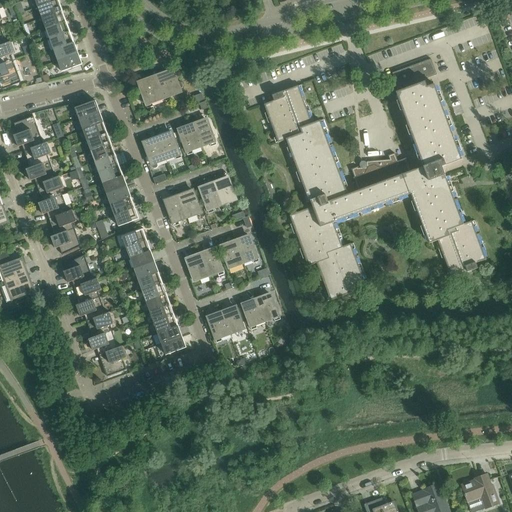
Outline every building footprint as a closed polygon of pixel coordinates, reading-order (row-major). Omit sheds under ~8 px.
[(63,11),(59,0),(39,8),(43,19),(63,11)] [(63,11),(43,19),(47,29),(67,22),(63,11)] [(47,29),(50,40),(71,33),(67,22),(47,29)] [(0,46),(11,43),(11,42),(7,44),(1,27),(0,27),(0,46)] [(71,33),(50,40),(54,51),(75,43),(71,33)] [(15,54),(11,43),(0,46),(0,65),(13,61),(11,55),(15,54)] [(54,51),(58,61),(79,54),(75,43),(54,51)] [(79,54),(58,61),(62,72),(83,65),(79,54)] [(352,169),(356,179),(360,191),(349,195),(321,121),(313,124),(299,86),(273,96),(275,101),(265,105),(279,143),(287,140),(310,202),(312,202),(314,207),(290,216),(309,267),(318,263),(331,301),(358,292),(356,286),(366,282),(352,244),(343,247),(335,223),(355,216),(412,195),(430,244),(439,241),(452,279),(479,269),(477,264),(487,260),(472,222),(464,225),(443,168),(463,160),(461,154),(435,85),(428,87),(425,80),(438,75),(432,59),(394,73),(400,92),(397,93),(425,167),(411,172),(406,160),(399,163),(396,154),(389,156),(390,160),(367,162),(368,168),(359,168),(359,167),(352,169)] [(13,61),(0,65),(0,85),(2,90),(21,83),(13,61)] [(168,72),(153,77),(157,89),(163,87),(167,98),(182,93),(181,90),(182,88),(183,87),(183,85),(182,83),(180,82),(178,82),(174,72),(169,74),(168,72)] [(157,89),(153,77),(144,81),(145,83),(139,85),(146,103),(148,109),(153,107),(152,104),(167,98),(163,87),(157,89)] [(80,120),(100,112),(96,101),(75,109),(80,120)] [(80,120),(83,130),(104,123),(100,112),(80,120)] [(22,146),(25,152),(44,145),(44,144),(34,117),(14,124),(18,135),(14,136),(18,147),(22,146)] [(202,121),(193,124),(201,147),(210,144),(211,147),(217,145),(215,139),(208,121),(202,123),(202,121)] [(59,138),(65,136),(60,122),(53,125),(59,138)] [(83,130),(87,141),(108,133),(104,123),(83,130)] [(201,147),(193,124),(184,128),(185,130),(179,132),(186,150),(188,156),(193,154),(192,151),(201,147)] [(87,141),(91,152),(112,144),(108,133),(87,141)] [(167,134),(158,137),(166,160),(175,157),(176,160),(182,158),(180,152),(173,134),(168,136),(167,134)] [(159,163),(166,160),(158,137),(149,141),(150,143),(144,145),(151,163),(152,166),(154,165),(155,168),(156,170),(158,169),(160,168),(160,166),(159,163)] [(31,169),(50,162),(48,156),(52,155),(48,143),(44,144),(44,145),(25,152),(31,168),(31,169)] [(91,152),(95,162),(116,155),(112,144),(91,152)] [(95,162),(99,173),(120,166),(116,155),(95,162)] [(56,179),(56,178),(50,162),(31,169),(31,168),(27,170),(31,181),(35,180),(37,186),(56,179)] [(99,173),(103,184),(124,176),(120,166),(99,173)] [(103,184),(107,194),(127,187),(124,176),(103,184)] [(43,202),(62,196),(60,190),(64,188),(60,177),(56,178),(56,179),(37,186),(43,202)] [(223,179),(214,183),(223,206),(237,200),(236,198),(230,179),(224,181),(223,179)] [(223,206),(214,183),(205,186),(206,188),(200,190),(207,208),(209,214),(215,212),(214,209),(223,206)] [(107,194),(111,205),(131,198),(127,187),(107,194)] [(179,195),(188,219),(202,213),(201,210),(195,192),(189,194),(188,192),(179,195)] [(179,222),(188,219),(179,195),(170,199),(171,201),(165,203),(172,221),(174,227),(180,225),(179,222)] [(69,212),(62,196),(43,202),(39,204),(43,215),(47,214),(49,219),(69,212)] [(111,205),(115,216),(135,208),(131,198),(111,205)] [(10,224),(3,206),(0,207),(0,226),(9,223),(9,224),(10,224)] [(135,208),(115,216),(119,227),(139,220),(135,208)] [(56,236),(75,229),(73,223),(77,222),(73,211),(69,212),(49,219),(55,236),(56,236)] [(104,220),(97,223),(103,239),(110,236),(104,220)] [(56,236),(55,236),(52,237),(56,249),(60,247),(63,255),(81,246),(75,229),(56,236)] [(127,248),(147,241),(143,230),(123,237),(127,248)] [(244,237),(235,241),(244,264),(253,261),(254,264),(260,262),(258,258),(259,258),(251,237),(245,240),(244,237)] [(127,248),(131,259),(151,251),(147,241),(127,248)] [(244,264),(235,241),(226,244),(227,246),(222,248),(228,267),(229,269),(244,264)] [(210,250),(201,254),(209,277),(218,273),(219,276),(225,274),(224,271),(216,250),(210,252),(210,250)] [(131,259),(135,269),(155,262),(151,251),(131,259)] [(209,277),(201,254),(192,257),(192,259),(187,261),(194,281),(195,282),(209,277)] [(94,281),(94,280),(85,256),(66,264),(68,271),(64,272),(68,283),(72,282),(75,288),(94,281)] [(0,284),(0,286),(29,275),(22,258),(21,258),(22,259),(0,266),(0,284)] [(135,269),(139,280),(159,273),(155,262),(135,269)] [(139,280),(143,291),(163,283),(159,273),(139,280)] [(35,293),(29,275),(0,286),(7,304),(8,303),(7,302),(34,293),(35,293)] [(81,305),(100,298),(98,292),(102,290),(98,279),(94,280),(94,281),(75,288),(81,304),(81,305)] [(143,291),(146,302),(167,294),(163,283),(143,291)] [(146,302),(150,312),(171,305),(167,294),(146,302)] [(257,299),(265,322),(274,319),(275,322),(281,320),(280,317),(272,296),(267,298),(266,296),(257,299)] [(106,314),(100,298),(81,305),(81,304),(77,306),(81,317),(85,316),(87,322),(107,314),(106,314)] [(256,325),(265,322),(257,299),(248,302),(249,304),(243,306),(250,325),(252,331),(258,328),(256,325)] [(150,312),(154,323),(175,315),(171,305),(150,312)] [(231,308),(222,312),(230,335),(245,330),(243,324),(237,308),(232,311),(231,308)] [(230,335),(222,312),(213,315),(214,317),(208,319),(215,338),(217,343),(223,341),(221,338),(230,335)] [(93,338),(113,331),(111,326),(115,324),(110,313),(106,314),(107,314),(87,322),(93,338)] [(154,323),(158,334),(179,326),(175,315),(154,323)] [(158,334),(162,344),(183,337),(179,326),(158,334)] [(119,348),(113,331),(93,338),(89,340),(93,351),(97,350),(99,355),(119,348)] [(183,337),(162,344),(166,355),(187,348),(183,337)] [(119,348),(99,355),(107,377),(127,370),(123,359),(127,358),(123,346),(119,348)] [(476,481),(462,486),(465,494),(464,494),(465,497),(466,497),(469,506),(469,505),(469,504),(483,499),(486,509),(499,504),(493,486),(491,486),(487,475),(475,479),(476,481)] [(423,490),(424,491),(413,495),(419,511),(450,511),(440,484),(423,490)] [(382,499),(365,505),(367,511),(395,511),(394,507),(387,510),(382,499)]
